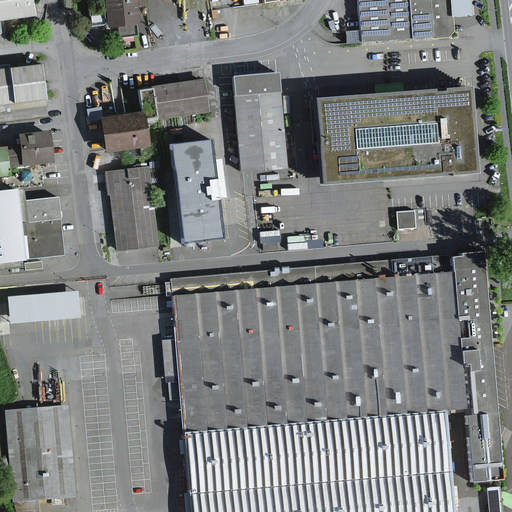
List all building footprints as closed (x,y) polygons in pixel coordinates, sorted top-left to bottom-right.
[(34,0),(0,0),(0,20),(36,16),(34,0)] [(135,0),(101,0),(104,29),(138,26),(135,0)] [(356,0),(357,20),(373,19),(373,29),(378,33),(409,32),(409,42),(433,41),(432,18),(451,18),(450,15),(471,14),(470,0),(356,0)] [(0,104),(42,100),(38,62),(0,66),(0,104)] [(239,76),(227,77),(237,173),(247,172),(286,169),(276,72),(239,76)] [(202,78),(155,86),(160,118),(207,110),(202,78)] [(465,87),(309,98),(315,184),(471,173),(465,87)] [(141,111),(95,116),(100,152),(145,147),(141,111)] [(0,175),(7,175),(6,164),(49,159),(46,132),(13,135),(15,149),(7,149),(4,145),(0,145),(0,175)] [(173,146),(178,188),(219,184),(213,142),(173,146)] [(150,166),(105,172),(113,251),(160,247),(150,166)] [(219,184),(178,188),(184,243),(225,239),(219,184)] [(15,192),(0,193),(0,262),(62,256),(56,199),(16,203),(15,192)] [(416,209),(397,211),(399,229),(418,227),(416,209)] [(501,479),(481,250),(449,253),(451,267),(464,412),(470,481),(501,479)] [(446,413),(464,412),(451,267),(176,291),(189,436),(446,413)] [(78,290),(7,296),(9,322),(80,317),(78,290)] [(70,404),(10,411),(20,502),(80,496),(70,404)] [(454,511),(451,473),(446,413),(189,436),(194,496),(195,511),(454,511)] [(503,511),(502,483),(489,484),(490,511),(503,511)]
